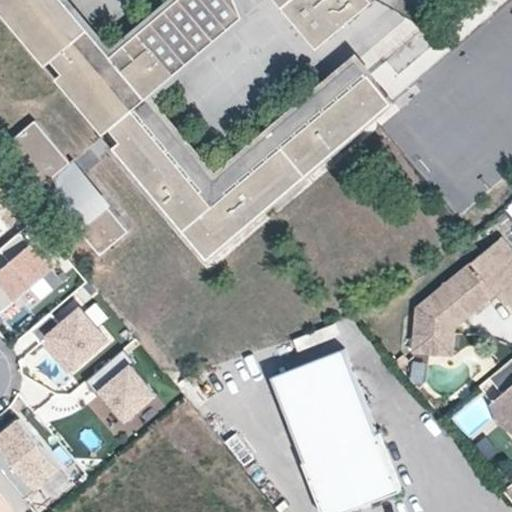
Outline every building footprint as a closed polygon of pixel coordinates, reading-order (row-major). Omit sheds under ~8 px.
[(0,0),(0,11),(46,66),(53,60),(63,73),(57,78),(105,135),(134,109),(98,67),(41,0),(276,0),(283,7),(318,49),(373,1),(371,0),(0,0)] [(251,19),(243,0),(168,0),(113,47),(73,0),(41,0),(98,67),(111,56),(141,31),(176,73),(147,98),(134,109),(145,122),(215,205),(228,194),(353,89),(371,73),(361,60),(217,181),(151,103),(251,19)] [(147,98),(176,73),(141,31),(111,56),(147,98)] [(147,98),(111,56),(98,67),(134,109),(147,98)] [(395,104),(371,73),(353,89),(215,205),(145,122),(115,147),(210,259),(395,104)] [(145,122),(134,109),(105,135),(115,147),(145,122)] [(71,161),(36,120),(8,144),(42,185),(71,161)] [(113,204),(74,158),(72,161),(71,161),(42,185),(39,188),(78,234),(81,231),(113,204)] [(130,231),(109,207),(81,231),(101,255),(130,231)] [(21,231),(0,249),(0,307),(3,311),(45,275),(53,269),(21,231)] [(511,246),(503,235),(472,262),(417,307),(412,352),(454,356),(457,328),(498,294),(507,304),(511,304),(511,246)] [(64,281),(53,269),(45,275),(56,288),(64,281)] [(52,311),(31,329),(42,342),(51,335),(77,366),(109,339),(82,307),(62,323),(52,311)] [(379,432),(346,347),(273,375),(306,461),(304,462),(323,511),(345,511),(402,490),(380,432),(379,432)] [(157,394),(132,365),(102,390),(128,419),(157,394)] [(511,386),(491,403),(495,414),(510,413),(511,413),(511,386)] [(5,473),(26,498),(63,466),(20,417),(3,432),(9,440),(2,446),(16,463),(5,473)] [(9,440),(3,432),(0,434),(0,443),(2,446),(9,440)] [(5,473),(0,467),(0,511),(24,511),(33,505),(26,498),(5,473)]
